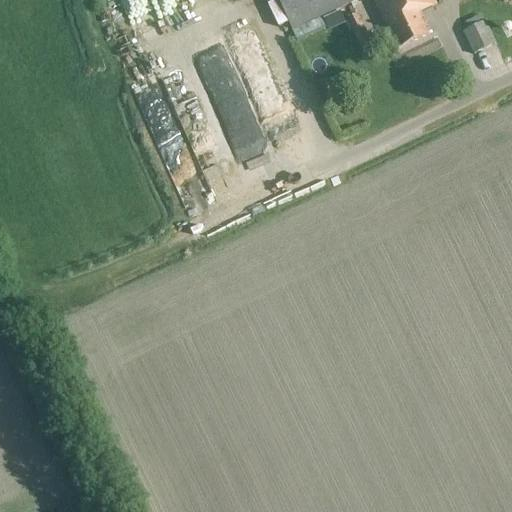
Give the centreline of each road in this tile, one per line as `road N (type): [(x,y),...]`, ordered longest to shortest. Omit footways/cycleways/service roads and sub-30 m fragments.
road 1 (unclassified): [(511,78),(238,212)]
road 2 (track): [(238,212),(22,301),(0,295)]
